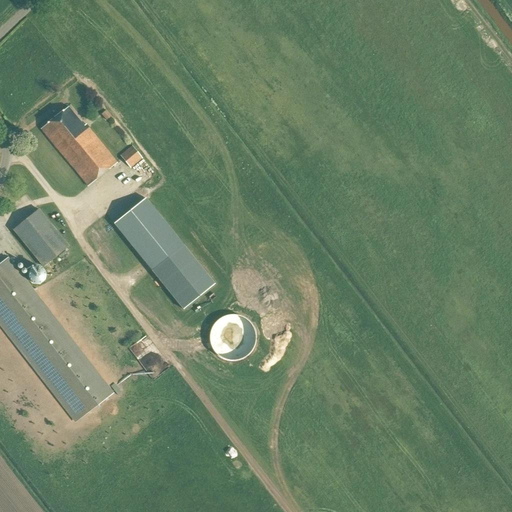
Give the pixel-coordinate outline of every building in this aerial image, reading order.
[(88,186),(116,162),(84,124),(83,125),(67,106),(40,128),(88,186)] [(130,169),(141,160),(131,147),(119,156),(130,169)] [(145,199),(113,224),(151,271),(183,246),(145,199)] [(38,209),(13,230),(44,267),(69,247),(38,209)] [(11,259),(10,260),(8,258),(0,264),(0,326),(75,424),(113,394),(12,264),(14,263),(11,259)] [(33,278),(45,284),(50,273),(38,267),(33,278)]
